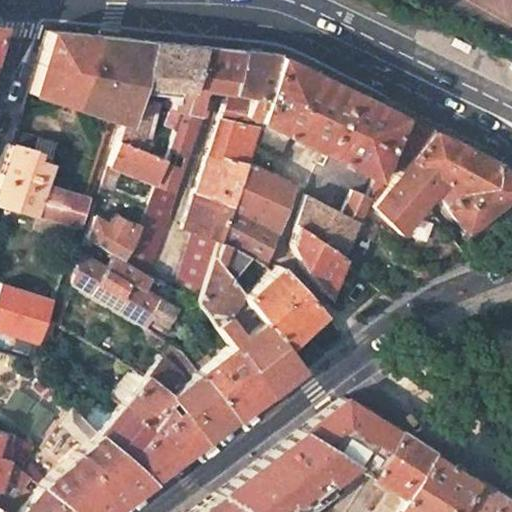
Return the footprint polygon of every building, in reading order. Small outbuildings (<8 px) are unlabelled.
[(63,31),(45,30),(34,64),(25,92),(67,105),(89,34),(63,31)] [(116,37),(89,34),(67,105),(109,118),(120,121),(128,95),(130,88),(145,39),(133,39),(116,37)] [(171,42),(145,39),(130,88),(170,92),(170,107),(177,109),(197,45),(171,42)] [(216,47),(197,45),(177,109),(190,112),(195,98),(198,87),(211,89),(225,91),(238,49),(223,48),(216,47)] [(254,117),(275,53),(253,50),(238,49),(225,91),(217,117),(251,128),(254,117)] [(314,149),(374,179),(400,116),(340,86),(338,85),(275,53),(254,117),(287,134),(314,149)] [(158,104),(128,95),(120,121),(114,140),(137,150),(142,136),(147,138),(158,104)] [(208,101),(195,98),(190,112),(200,115),(204,115),(208,101)] [(177,109),(170,107),(163,123),(172,127),(177,109)] [(65,111),(53,108),(51,119),(61,123),(65,111)] [(190,112),(177,109),(172,127),(166,144),(161,160),(152,183),(143,207),(131,239),(119,257),(147,274),(200,115),(190,112)] [(206,153),(239,163),(241,159),(251,128),(217,117),(206,153)] [(287,134),(254,117),(251,128),(241,159),(267,173),(287,134)] [(416,123),(406,118),(369,201),(370,203),(431,130),(416,123)] [(28,149),(33,134),(13,129),(9,144),(28,149)] [(511,183),(495,163),(431,130),(370,203),(367,207),(398,233),(424,202),(432,193),(463,230),(476,220),(511,192),(511,183)] [(55,141),(33,134),(28,149),(36,152),(34,160),(48,164),(55,141)] [(137,150),(114,140),(106,164),(152,183),(161,160),(152,156),(137,150)] [(166,144),(157,141),(152,156),(161,160),(166,144)] [(28,149),(9,144),(0,171),(0,172),(0,203),(33,214),(42,184),(48,164),(34,160),(36,152),(28,149)] [(227,203),(239,163),(206,153),(193,191),(227,203)] [(267,173),(241,159),(239,163),(227,203),(226,206),(274,233),(290,186),(267,173)] [(85,197),(42,184),(33,214),(36,215),(76,227),(85,197)] [(367,196),(350,189),(340,213),(356,222),(367,196)] [(193,232),(215,240),(226,206),(227,203),(193,191),(182,229),(193,232)] [(340,213),(303,194),(293,224),(341,257),(356,222),(340,213)] [(274,233),(226,206),(215,240),(253,260),(262,265),(274,233)] [(131,239),(134,229),(113,216),(107,224),(91,214),(84,236),(112,253),(119,257),(131,239)] [(76,227),(36,215),(32,228),(71,240),(76,227)] [(341,257),(293,224),(288,243),(299,267),(325,297),(341,257)] [(196,302),(210,256),(215,240),(193,232),(175,290),(196,302)] [(253,260),(215,240),(210,256),(230,283),(253,260)] [(112,253),(104,266),(79,251),(69,284),(142,327),(150,316),(165,327),(177,309),(161,299),(145,288),(152,276),(147,274),(119,257),(112,253)] [(196,302),(228,344),(265,392),(281,380),(296,368),(280,347),(241,297),(230,283),(210,256),(196,302)] [(319,313),(275,264),(269,270),(241,297),(280,347),(319,313)] [(0,282),(0,330),(38,343),(52,300),(0,282)] [(176,346),(170,342),(145,372),(164,393),(194,369),(176,346)] [(265,392),(228,344),(194,369),(231,417),(248,404),(265,392)] [(231,417),(194,369),(164,393),(169,397),(177,407),(201,439),(220,425),(231,417)] [(164,393),(145,372),(119,403),(140,421),(162,402),(169,397),(164,393)] [(338,400),(242,470),(283,498),(291,503),(341,461),(365,476),(394,430),(338,400)] [(201,439),(177,407),(170,412),(162,402),(140,421),(149,430),(123,458),(148,479),(159,471),(185,451),(201,439)] [(140,421),(119,403),(94,432),(123,458),(149,430),(140,421)] [(94,432),(68,406),(57,420),(81,444),(94,432)] [(429,452),(394,430),(365,476),(401,497),(429,452)] [(13,435),(0,431),(0,470),(2,471),(4,463),(13,435)] [(123,458),(94,432),(81,444),(58,464),(42,478),(34,485),(69,511),(104,511),(113,506),(148,479),(123,458)] [(30,444),(13,435),(4,463),(20,474),(34,485),(42,478),(30,463),(23,458),(30,444)] [(451,511),(472,479),(429,452),(401,497),(395,507),(402,511),(451,511)] [(20,474),(4,463),(2,471),(0,475),(0,476),(0,511),(3,511),(21,485),(15,480),(20,474)] [(283,498),(242,470),(227,482),(213,493),(243,511),(284,511),(291,503),(283,498)] [(401,497),(365,476),(341,511),(391,511),(395,507),(401,497)] [(510,511),(511,508),(511,503),(472,479),(451,511),(510,511)] [(69,511),(34,485),(10,511),(69,511)] [(243,511),(213,493),(196,505),(187,511),(243,511)]
